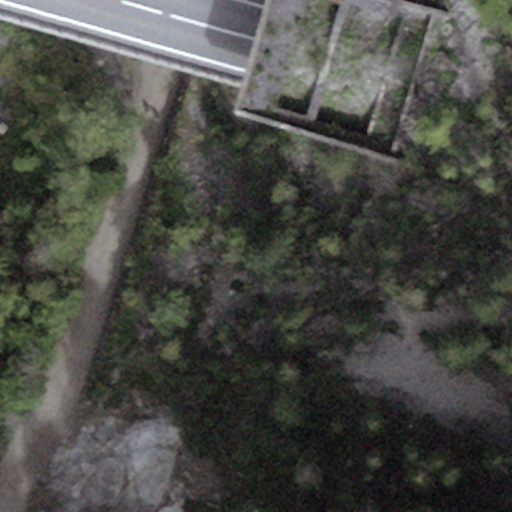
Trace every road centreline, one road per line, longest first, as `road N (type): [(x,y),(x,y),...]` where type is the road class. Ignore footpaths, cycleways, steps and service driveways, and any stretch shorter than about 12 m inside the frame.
road 1 (track): [(0,509),(90,315),(180,0)]
road 2 (secondary): [(511,116),(97,0)]
